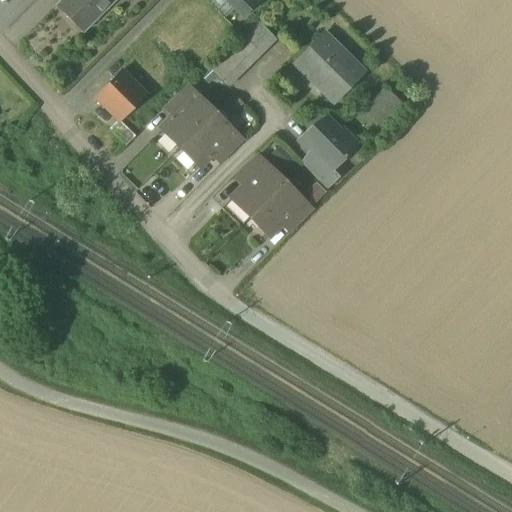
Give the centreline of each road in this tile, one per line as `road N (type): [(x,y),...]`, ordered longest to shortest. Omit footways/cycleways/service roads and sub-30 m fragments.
road 1 (unclassified): [(511,475),(232,302),(180,258),(0,53)]
road 2 (unclassified): [(346,511),(246,455),(0,377)]
